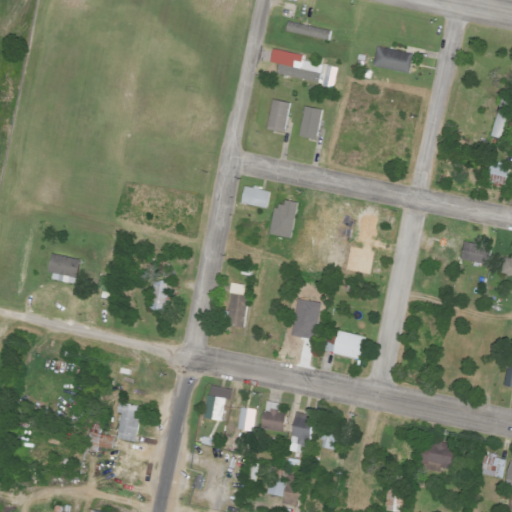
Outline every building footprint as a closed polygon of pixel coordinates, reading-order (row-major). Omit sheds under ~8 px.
[(289,33),(333,43),(335,32),(292,23),(289,33)] [(416,54),(379,49),(377,69),(414,73),(416,54)] [(305,70),(283,66),(281,76),(337,87),(340,69),(307,62),(305,70)] [(270,130),(288,133),(294,104),(276,101),(270,130)] [(303,138),(321,141),(326,110),(307,108),(303,138)] [(511,166),(493,165),(492,179),(511,180),(511,166)] [(272,210),(275,193),(249,187),(245,205),(272,210)] [(296,239),(300,203),(285,201),(284,211),(276,209),(273,236),(296,239)] [(491,267),(496,249),(468,242),(464,260),(491,267)] [(79,286),(84,261),(57,255),(52,280),(79,286)] [(173,283),(156,282),(153,312),(170,313),(173,283)] [(249,287),(237,284),(230,326),(247,329),(253,297),(247,296),(249,287)] [(320,305),(303,304),(303,313),(299,313),(298,334),(311,335),(311,325),(314,326),(314,321),(318,321),(320,305)] [(338,356),(365,360),(369,338),(341,333),(338,356)] [(231,400),(212,396),(207,418),(226,422),(231,400)] [(145,407),(122,404),(120,414),(123,414),(120,441),(141,443),(145,407)] [(256,433),(259,410),(244,408),(241,431),(256,433)] [(311,456),(318,417),(298,413),(291,452),(311,456)] [(322,447),(337,452),(341,437),(326,432),(322,447)] [(94,450),(95,447),(117,448),(117,437),(92,435),(91,450),(94,450)] [(429,440),(423,463),(455,471),(461,449),(429,440)] [(487,455),(482,475),(504,480),(509,460),(487,455)] [(271,479),(269,495),(286,497),(285,505),(302,507),(305,478),(288,476),(288,481),(271,479)] [(406,511),(408,489),(390,488),(388,511),(406,511)]
